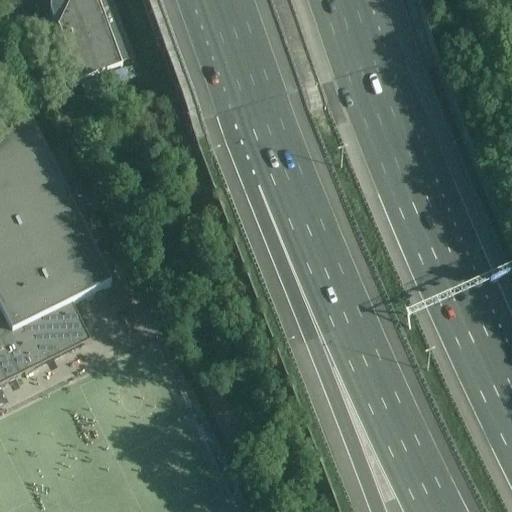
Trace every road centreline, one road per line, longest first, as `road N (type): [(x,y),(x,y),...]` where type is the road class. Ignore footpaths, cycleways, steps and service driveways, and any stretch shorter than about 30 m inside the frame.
road 1 (motorway): [(511,425),(335,0)]
road 2 (motorway): [(222,0),(321,268)]
road 3 (motorway): [(321,268),(433,511)]
road 4 (motorway): [(321,268),(377,511)]
